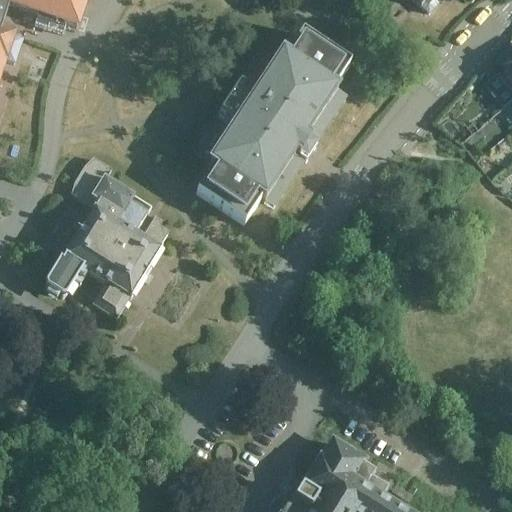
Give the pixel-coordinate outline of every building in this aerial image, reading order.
[(0,0),(0,20),(3,22),(7,8),(75,31),(85,0),(0,0)] [(407,0),(426,17),(441,1),(440,0),(407,0)] [(0,20),(0,70),(2,63),(13,67),(21,44),(10,41),(11,39),(0,35),(0,30),(3,22),(0,20)] [(207,168),(210,170),(193,195),(241,227),(257,205),(258,202),(262,205),(293,158),(304,165),(314,149),(304,143),(335,95),(332,93),(349,68),(300,36),(284,61),(280,59),(271,73),(254,97),(237,86),(216,118),(233,129),(207,168)] [(511,61),(507,65),(511,70),(511,72),(501,82),(511,95),(511,61)] [(94,213),(62,266),(59,264),(44,289),(44,290),(61,300),(63,301),(64,300),(73,285),(79,288),(86,276),(105,287),(91,308),(115,323),(128,302),(129,302),(159,254),(157,253),(167,236),(158,231),(161,225),(154,221),(153,223),(146,218),(150,211),(138,204),(137,204),(104,184),(111,173),(93,161),(84,169),(73,186),(70,198),(94,213)] [(363,466),(351,458),(332,446),(321,464),(319,464),(301,492),(299,490),(297,494),(302,497),(295,508),(290,504),(285,511),(394,511),(380,503),(395,479),(377,468),(372,475),(361,468),(363,466)]
